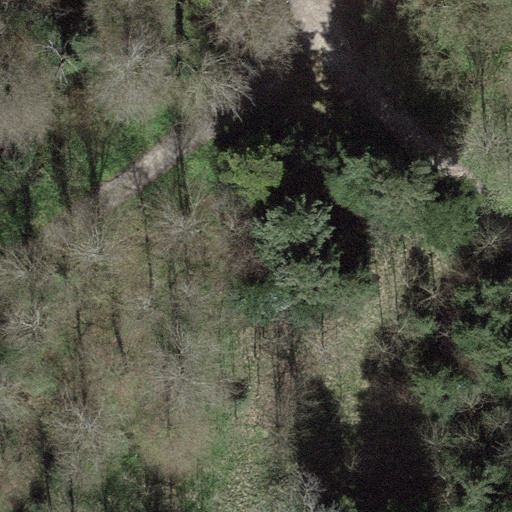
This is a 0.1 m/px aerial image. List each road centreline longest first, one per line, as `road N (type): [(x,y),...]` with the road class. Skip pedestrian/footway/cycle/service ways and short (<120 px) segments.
road 1 (track): [(0,242),(283,11),(283,0)]
road 2 (track): [(272,0),(511,237)]
